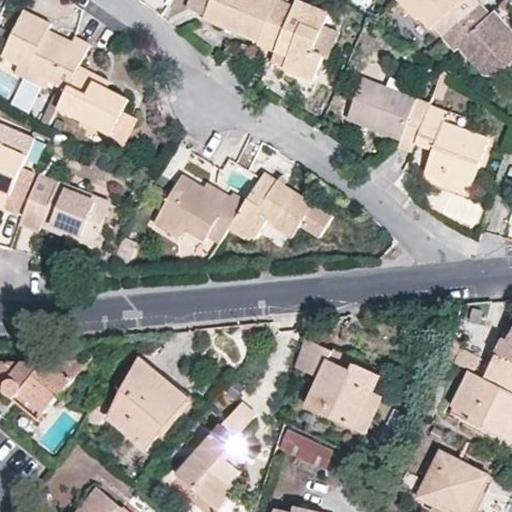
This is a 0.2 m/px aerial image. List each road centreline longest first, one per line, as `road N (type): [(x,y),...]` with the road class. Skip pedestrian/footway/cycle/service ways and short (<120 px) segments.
road 1 (residential): [(0,311),(466,280)]
road 2 (residential): [(102,0),(321,156),(417,230),(466,280)]
